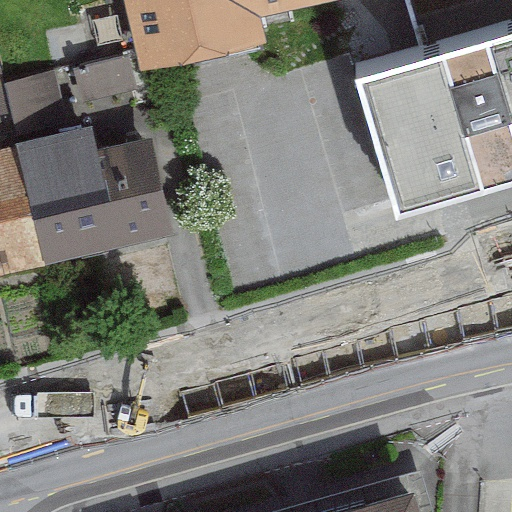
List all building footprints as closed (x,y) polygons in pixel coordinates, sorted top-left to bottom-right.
[(122,0),(138,70),(262,43),(255,14),(317,0),(122,0)] [(511,163),(511,15),(360,64),(403,198),(511,163)] [(124,61),(75,72),(83,106),(132,94),(124,61)] [(54,118),(44,73),(2,82),(12,127),(54,118)] [(86,124),(12,139),(13,146),(37,262),(169,235),(149,137),(91,149),(86,124)] [(37,262),(13,146),(0,148),(0,276),(38,269),(37,262)] [(416,511),(409,485),(318,511),(416,511)]
